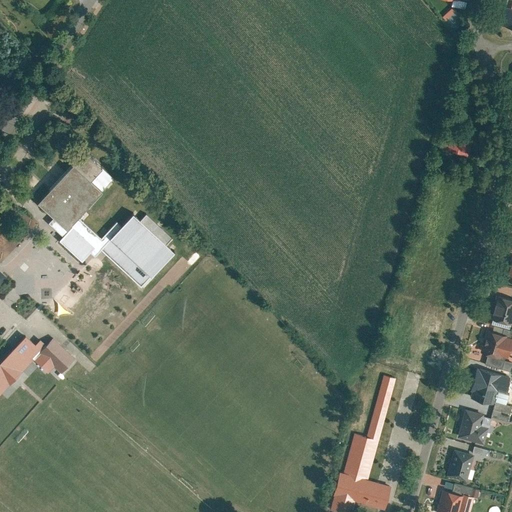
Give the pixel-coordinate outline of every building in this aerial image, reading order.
[(499,26),(511,28),(511,10),(503,8),(499,26)] [(450,132),(449,136),(442,134),(439,142),(469,151),(472,139),(450,132)] [(81,147),(33,198),(63,225),(98,188),(87,177),(99,164),(81,147)] [(132,212),(99,248),(139,285),(172,249),(132,212)] [(69,225),(56,239),(78,259),(91,245),(69,225)] [(511,320),(511,294),(497,291),(491,315),(511,320)] [(485,326),(480,350),(488,351),(504,355),(508,356),(511,339),(511,335),(507,334),(507,331),(485,326)] [(75,355),(55,335),(41,349),(62,369),(75,355)] [(0,359),(0,393),(39,352),(22,336),(0,359)] [(504,355),(488,351),(485,362),(510,368),(511,359),(504,358),(504,355)] [(468,394),(493,400),(496,387),(506,390),(510,374),(476,365),(468,394)] [(349,453),(345,471),(367,477),(394,379),(384,376),(362,457),(349,453)] [(510,404),(495,400),(491,415),(506,419),(510,404)] [(457,434),(483,441),(488,425),(480,422),(483,411),(464,406),(457,434)] [(487,447),(474,443),(472,450),(485,454),(487,447)] [(453,445),(445,472),(466,478),(473,451),(453,445)] [(345,471),(339,469),(330,507),(349,511),(351,511),(355,498),(383,506),(389,482),(367,477),(345,471)] [(452,487),(470,492),(472,485),(453,480),(452,487)] [(452,487),(442,485),(436,509),(447,511),(468,511),(473,493),(470,492),(452,487)]
